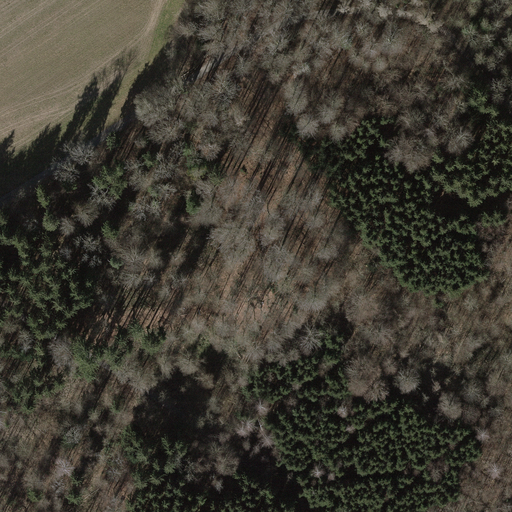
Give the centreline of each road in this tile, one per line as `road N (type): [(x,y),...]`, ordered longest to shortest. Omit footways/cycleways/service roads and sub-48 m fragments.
road 1 (track): [(0,299),(318,511)]
road 2 (track): [(511,103),(492,78),(399,15),(338,1),(260,18),(224,44)]
road 3 (track): [(224,44),(0,198)]
